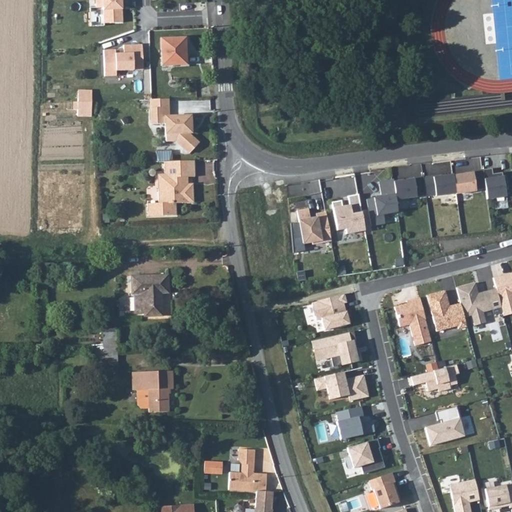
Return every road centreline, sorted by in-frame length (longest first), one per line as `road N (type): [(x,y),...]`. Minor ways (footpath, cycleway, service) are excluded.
road 1 (residential): [(511,251),(366,289),(393,412),(428,511)]
road 2 (residential): [(303,511),(272,418),(232,236),(227,191),(248,152)]
road 3 (unclassified): [(511,138),(285,167),(248,152)]
road 4 (track): [(0,245),(232,236)]
road 5 (unclassified): [(248,152),(227,117),(221,16)]
